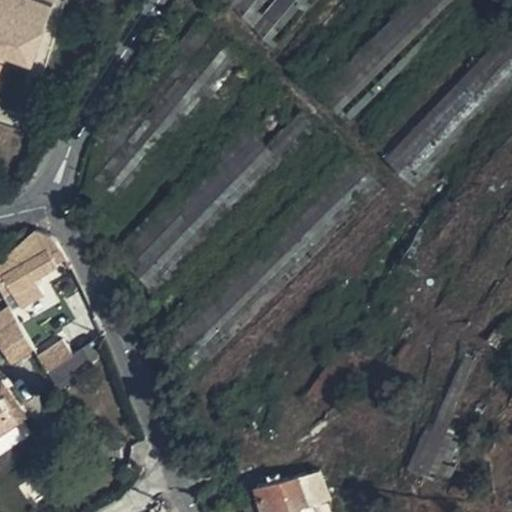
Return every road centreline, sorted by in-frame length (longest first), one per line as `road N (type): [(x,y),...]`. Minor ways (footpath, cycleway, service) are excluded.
road 1 (unclassified): [(186,511),(58,200)]
road 2 (unclassified): [(58,200),(69,147),(156,0)]
